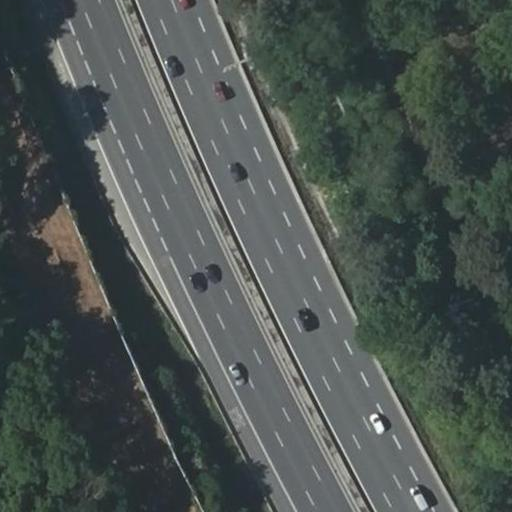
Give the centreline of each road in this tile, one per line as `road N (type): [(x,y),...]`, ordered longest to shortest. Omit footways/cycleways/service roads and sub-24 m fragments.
road 1 (motorway): [(405,511),(162,0)]
road 2 (motorway): [(92,0),(191,236),(330,511)]
